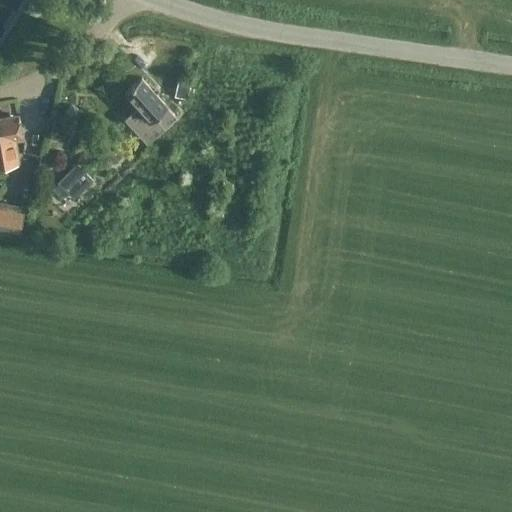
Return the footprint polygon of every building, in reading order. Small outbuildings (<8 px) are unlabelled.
[(135,104),(131,108),(133,111),(125,118),(138,133),(141,131),(149,140),(152,137),(153,138),(176,117),(167,107),(141,77),(124,92),(135,104)] [(190,79),(179,77),(174,96),(186,98),(190,79)] [(0,114),(18,113),(18,104),(0,105),(0,114)] [(16,140),(22,139),(18,115),(0,118),(0,166),(20,164),(16,140)] [(73,198),(92,179),(83,170),(72,181),(65,174),(57,182),(73,198)] [(24,210),(0,205),(0,228),(20,232),(24,210)]
